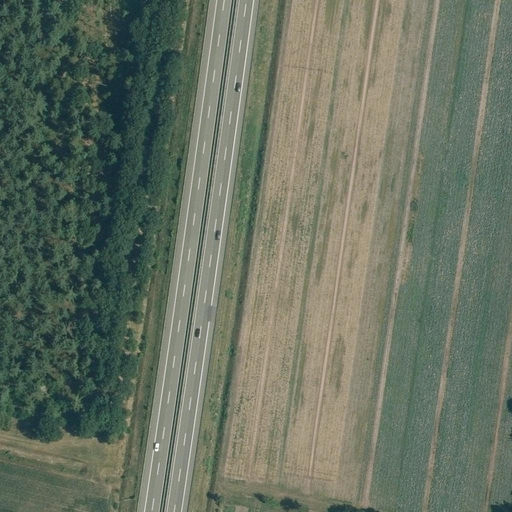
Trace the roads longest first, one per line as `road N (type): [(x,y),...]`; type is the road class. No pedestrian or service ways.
road 1 (motorway): [(223,0),(151,511)]
road 2 (motorway): [(173,511),(245,0)]
